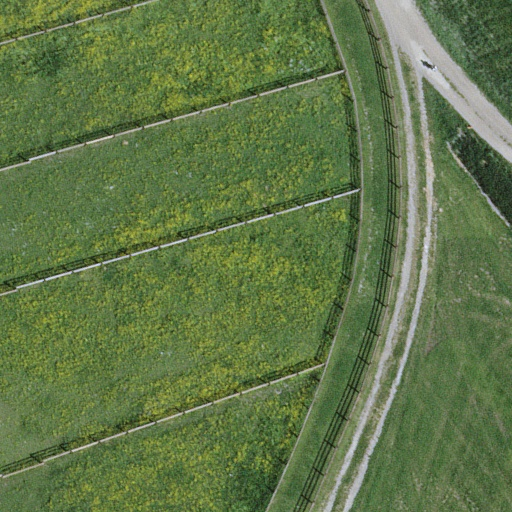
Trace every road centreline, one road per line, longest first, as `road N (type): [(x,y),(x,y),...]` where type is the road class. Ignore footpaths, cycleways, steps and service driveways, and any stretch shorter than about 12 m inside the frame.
road 1 (track): [(386,0),(415,77),(424,244),(401,351),(335,511)]
road 2 (track): [(391,0),(511,147)]
